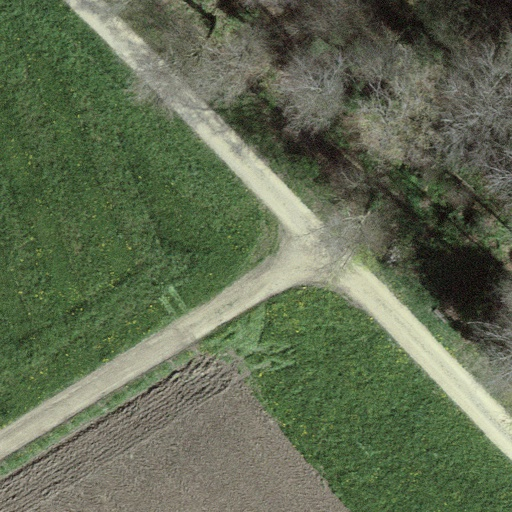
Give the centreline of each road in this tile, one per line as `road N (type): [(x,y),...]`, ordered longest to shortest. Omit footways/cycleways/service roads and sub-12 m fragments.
road 1 (track): [(83,0),(511,434)]
road 2 (track): [(323,241),(0,443)]
